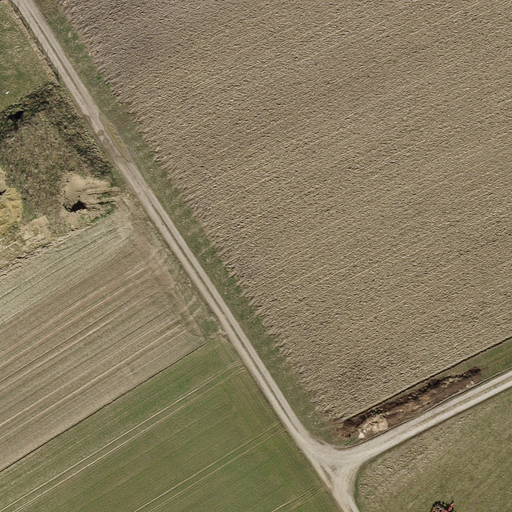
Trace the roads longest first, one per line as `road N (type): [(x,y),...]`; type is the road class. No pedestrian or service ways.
road 1 (track): [(21,0),(327,473)]
road 2 (track): [(511,381),(327,473)]
